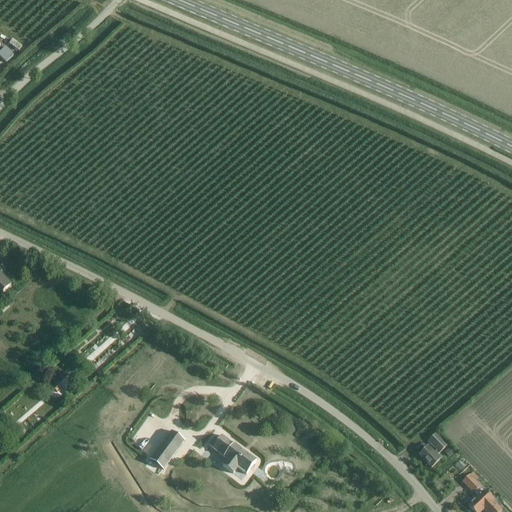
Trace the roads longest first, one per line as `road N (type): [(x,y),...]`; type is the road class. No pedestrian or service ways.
road 1 (residential): [(437,511),(379,448),(288,381),(0,234)]
road 2 (secondary): [(511,147),(177,0)]
road 3 (unclassified): [(0,107),(117,0)]
